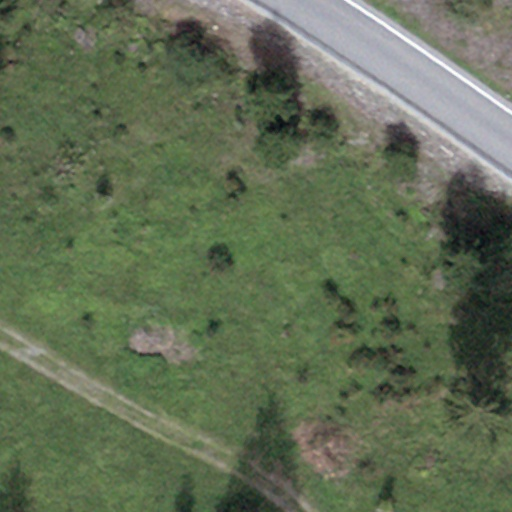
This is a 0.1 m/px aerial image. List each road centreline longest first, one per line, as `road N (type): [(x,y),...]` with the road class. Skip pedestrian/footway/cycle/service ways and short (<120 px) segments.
road 1 (track): [(305,511),(271,482),(0,333)]
road 2 (secondary): [(302,0),(511,145)]
